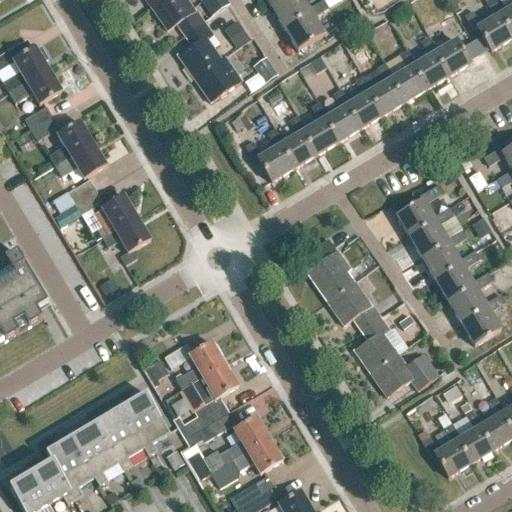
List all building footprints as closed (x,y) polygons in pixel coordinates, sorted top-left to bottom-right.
[(143,0),(151,11),(165,0),(143,0)] [(195,15),(183,0),(165,0),(151,11),(167,34),(176,28),(184,40),(204,26),(195,14),(195,15)] [(223,0),(205,0),(200,4),(212,20),(229,8),(223,0)] [(262,0),(269,12),(289,0),(262,0)] [(289,0),(269,12),(282,33),(309,17),(307,13),(299,0),(289,0)] [(511,10),(503,16),(494,2),(486,7),(494,21),(498,19),(511,41),(511,10)] [(322,4),(307,13),(309,17),(282,33),(295,55),(322,39),(312,21),(327,12),(322,4)] [(511,41),(498,19),(494,21),(481,29),(472,15),(463,21),(472,35),(476,32),(491,57),(511,43),(511,41)] [(212,38),(204,26),(184,40),(191,49),(177,59),(194,82),(221,64),(206,43),(212,38)] [(229,31),(239,47),(247,42),(237,26),(229,31)] [(467,66),(483,57),(476,45),(460,54),(455,45),(437,56),(428,42),(420,47),(429,60),(432,58),(446,82),(468,68),(467,66)] [(397,54),(400,59),(406,55),(404,50),(397,54)] [(7,98),(49,75),(44,66),(48,64),(41,52),(37,54),(35,52),(17,63),(10,53),(0,59),(0,74),(12,67),(19,77),(1,88),(7,98)] [(432,58),(429,60),(415,69),(406,55),(400,59),(398,60),(406,73),(410,71),(424,95),(446,82),(432,58)] [(224,62),(221,64),(194,82),(210,106),(240,85),(224,62)] [(265,88),(278,78),(266,62),(253,71),(260,81),(265,88)] [(316,78),(325,72),(319,62),(310,68),(316,78)] [(410,71),(406,73),(392,82),(384,68),(376,73),(384,87),(388,84),(402,108),(424,95),(410,71)] [(62,95),(49,75),(7,98),(14,108),(31,98),(38,110),(62,95)] [(257,94),(265,88),(260,81),(252,87),(257,94)] [(388,84),(384,87),(371,95),(362,81),(354,85),(363,100),(366,98),(381,121),(402,108),(388,84)] [(366,98),(363,100),(349,108),(340,94),(332,99),(340,113),(344,111),(359,134),(381,121),(366,98)] [(267,101),(271,108),(281,102),(276,95),(267,101)] [(344,111),(340,113),(327,121),(318,107),(310,112),(318,126),(323,124),(337,148),(359,134),(344,111)] [(31,135),(53,122),(46,111),(24,124),(31,135)] [(239,139),(252,131),(243,116),(230,124),(239,139)] [(323,124),(318,126),(305,134),(296,120),(288,125),(297,139),(301,137),(315,161),(337,148),(323,124)] [(59,133),(53,122),(31,135),(37,146),(59,133)] [(48,160),(54,171),(92,148),(79,126),(56,140),(63,151),(48,160)] [(301,137),(297,139),(283,147),(275,133),(266,139),(274,153),(279,150),(294,174),(315,161),(301,137)] [(23,157),(34,150),(27,139),(16,145),(23,157)] [(271,187),(294,174),(279,150),(274,153),(261,161),(253,146),(244,152),(253,166),(257,164),(271,187)] [(105,170),(92,148),(54,171),(61,181),(76,172),(83,184),(105,170)] [(503,161),(511,175),(511,176),(511,150),(501,157),(499,154),(483,163),(487,171),(503,161)] [(469,164),(462,168),(465,174),(472,170),(469,164)] [(511,176),(511,175),(495,184),(499,190),(500,192),(511,185),(511,176)] [(443,181),(448,188),(456,183),(451,176),(443,181)] [(75,210),(97,197),(90,184),(68,197),(75,210)] [(499,190),(495,184),(485,191),(488,197),(499,190)] [(439,190),(434,192),(439,200),(443,198),(439,190)] [(395,220),(408,243),(435,227),(432,222),(424,209),(439,200),(434,192),(418,202),(420,205),(395,220)] [(103,207),(97,197),(75,210),(81,220),(103,207)] [(123,201),(101,214),(94,218),(102,231),(97,234),(102,243),(114,236),(137,223),(123,201)] [(454,209),(447,214),(451,221),(458,217),(454,209)] [(447,214),(432,222),(435,227),(408,243),(421,264),(448,248),(445,244),(437,230),(452,222),(451,221),(447,214)] [(150,245),(137,223),(114,236),(126,257),(119,261),(125,270),(136,264),(131,256),(150,245)] [(473,228),(481,241),(490,236),(483,223),(473,228)] [(460,235),(445,244),(448,248),(421,264),(434,286),(461,270),(458,266),(450,252),(464,243),(460,235)] [(309,284),(326,307),(353,286),(346,276),(350,274),(336,255),(336,256),(328,244),(307,258),(315,270),(319,277),(309,284)] [(33,309),(43,303),(46,309),(48,308),(17,256),(4,264),(14,280),(0,287),(0,348),(42,324),(33,309)] [(473,257),(458,266),(461,270),(434,286),(446,307),(474,291),(471,287),(463,274),(478,265),(473,257)] [(486,279),(471,287),(474,291),(446,307),(459,329),(486,313),(484,309),(476,295),(490,286),(486,279)] [(111,285),(98,293),(105,304),(118,296),(111,285)] [(370,310),(353,286),(326,307),(343,331),(353,324),(361,336),(380,322),(371,309),(370,310)] [(489,317),(503,308),(499,301),(484,309),(486,313),(459,329),(472,351),(499,335),(489,317)] [(370,379),(396,358),(382,337),(388,333),(380,322),(361,336),(368,346),(354,355),(370,379)] [(176,384),(182,394),(194,387),(223,369),(210,347),(192,358),(186,347),(163,361),(170,373),(189,362),(195,372),(176,384)] [(404,370),(396,358),(370,379),(387,402),(410,386),(416,394),(436,380),(421,358),(404,370)] [(156,385),(168,378),(160,364),(148,371),(156,385)] [(237,392),(223,369),(194,387),(200,396),(207,409),(214,405),(237,392)] [(456,392),(445,398),(450,407),(461,400),(456,392)] [(146,397),(120,412),(144,452),(143,453),(148,461),(157,456),(152,448),(170,437),(146,397)] [(511,410),(503,417),(494,403),(486,408),(494,421),(498,419),(511,441),(511,410)] [(222,406),(200,419),(206,430),(228,417),(222,406)] [(144,452),(120,412),(96,427),(120,467),(119,468),(124,476),(132,470),(127,462),(143,453),(144,452)] [(511,441),(498,419),(494,421),(481,429),(473,416),(464,420),(473,434),(476,432),(491,456),(511,442),(511,441)] [(235,428),(228,417),(206,430),(196,435),(202,446),(235,428)] [(226,455),(232,466),(268,443),(255,422),(234,435),(240,446),(226,455)] [(438,427),(442,433),(449,430),(445,423),(438,427)] [(120,467),(96,427),(71,442),(95,482),(94,482),(99,490),(107,485),(103,477),(119,468),(120,467)] [(476,432),(473,434),(458,443),(450,429),(449,430),(442,433),(443,434),(451,447),(454,445),(469,469),(491,456),(476,432)] [(432,459),(446,482),(469,469),(454,445),(451,447),(443,434),(433,440),(441,453),(437,455),(428,442),(420,447),(429,461),(432,459)] [(416,440),(420,447),(428,442),(424,435),(416,440)] [(95,482),(71,442),(45,457),(51,467),(52,467),(75,505),(83,500),(78,492),(94,482),(95,482)] [(268,443),(232,466),(218,474),(224,485),(238,477),(239,477),(253,468),(259,478),(281,465),(268,443)] [(184,467),(177,455),(167,461),(174,473),(184,467)] [(52,467),(51,467),(31,479),(49,509),(62,501),(67,509),(75,505),(52,467)] [(172,481),(167,472),(158,477),(163,486),(172,481)] [(44,511),(49,509),(31,479),(9,493),(20,511),(44,511)] [(139,481),(130,486),(135,495),(144,490),(139,481)] [(244,494),(251,506),(273,492),(266,481),(244,494)] [(261,511),(279,502),(273,492),(251,506),(240,511),(261,511)] [(114,496),(105,501),(110,510),(119,505),(114,496)] [(308,511),(299,496),(277,510),(278,511),(308,511)]
